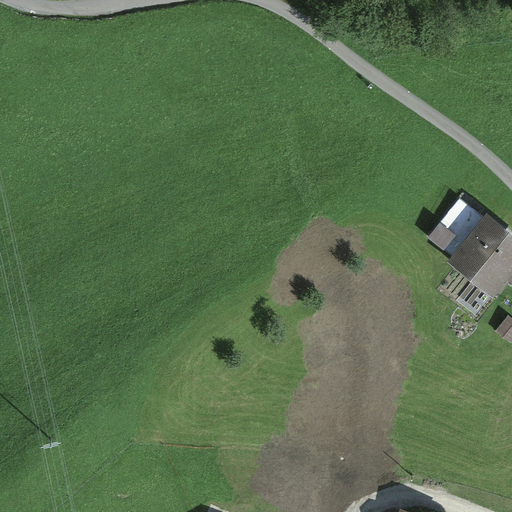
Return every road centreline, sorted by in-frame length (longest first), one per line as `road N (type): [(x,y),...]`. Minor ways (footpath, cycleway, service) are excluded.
road 1 (unclassified): [(511,179),(284,8),(262,0)]
road 2 (unclassified): [(149,0),(98,7),(17,0)]
